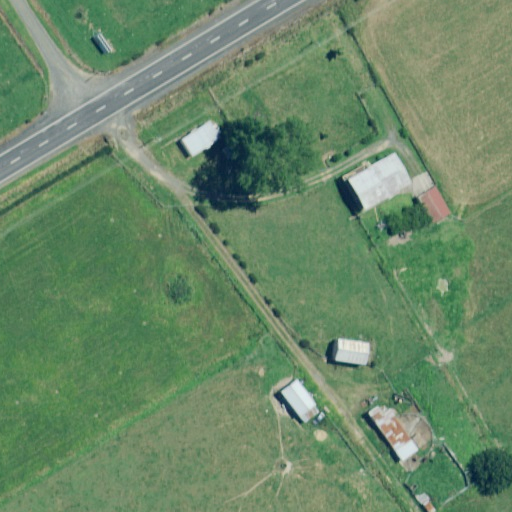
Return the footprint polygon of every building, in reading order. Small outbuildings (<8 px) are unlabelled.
[(179,139),(190,156),(202,148),(204,151),(210,147),(208,144),(219,138),(217,135),(220,133),(214,124),(211,125),(208,120),(179,139)] [(342,179),(358,210),(383,198),(384,200),(398,193),(396,191),(407,185),(391,154),(342,179)] [(447,213),(432,187),(415,197),(430,223),(447,213)] [(346,362),(345,369),(353,370),(354,363),(361,364),(364,344),(334,339),(331,360),(346,362)] [(318,411),(293,380),(278,392),(302,423),(318,411)] [(399,462),(416,451),(388,408),(380,414),(374,406),(363,413),(380,439),(383,437),(399,462)]
